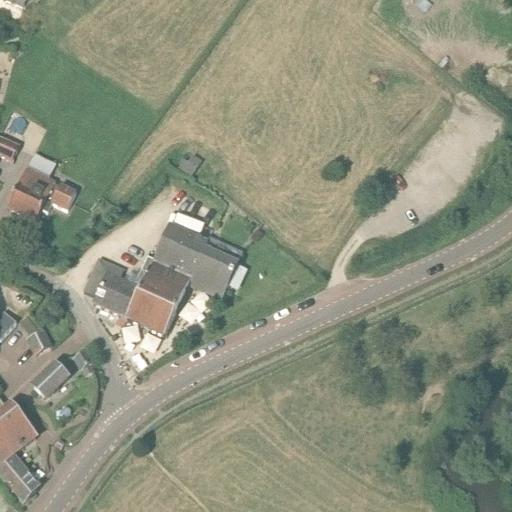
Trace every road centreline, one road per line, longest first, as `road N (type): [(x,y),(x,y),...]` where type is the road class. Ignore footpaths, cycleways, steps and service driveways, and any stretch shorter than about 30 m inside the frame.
road 1 (tertiary): [(128,417),(176,383),(483,242),(511,221)]
road 2 (unclassified): [(128,417),(101,345),(66,292),(0,258)]
road 3 (tertiary): [(53,511),(128,417)]
